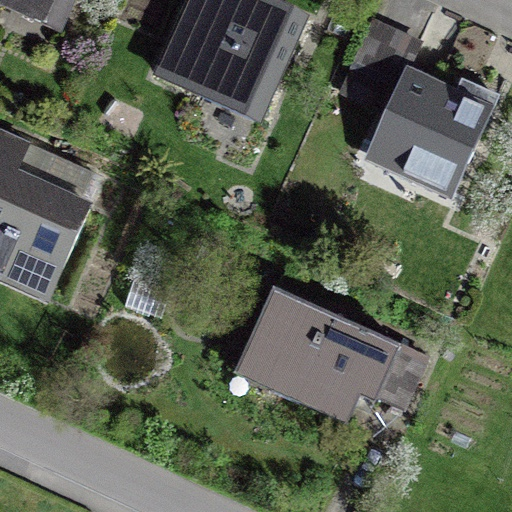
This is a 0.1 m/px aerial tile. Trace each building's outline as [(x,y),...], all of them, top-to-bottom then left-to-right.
[(19,0),(61,19),(70,0),(19,0)] [(202,83),(262,110),(303,20),(258,0),(193,0),(159,76),(197,93),(202,83)] [(398,88),(361,168),(422,196),(428,184),(454,196),(491,114),(479,108),(485,94),(461,83),(455,97),(406,75),(419,46),(372,25),(341,92),(369,105),(380,80),(398,88)] [(0,273),(50,296),(90,209),(16,175),(29,148),(0,134),(0,273)] [(92,176),(55,160),(47,178),(84,195),(92,176)] [(170,292),(135,281),(126,307),(161,319),(170,292)] [(377,400),(404,413),(426,364),(399,352),(400,350),(274,292),(250,345),(286,362),(272,391),(347,426),(361,396),(376,403),(377,400)]
